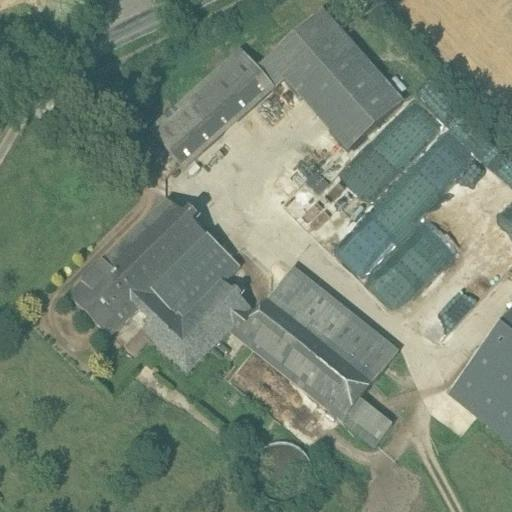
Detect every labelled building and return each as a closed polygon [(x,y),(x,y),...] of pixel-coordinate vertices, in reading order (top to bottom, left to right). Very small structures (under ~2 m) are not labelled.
[(402,105),(322,15),(258,72),(274,91),(284,81),(348,153),(402,105)] [(241,53),(170,116),(203,153),(274,91),(258,72),(241,53)] [(350,221),(430,133),(402,107),(330,185),(318,174),(302,191),(314,202),(306,211),(328,232),(343,215),(350,221)] [(203,153),(170,116),(151,133),(184,170),(203,153)] [(167,203),(103,266),(144,307),(155,297),(210,243),(167,203)] [(210,243),(155,297),(183,323),(222,283),(224,285),(240,269),(210,243)] [(144,307),(103,266),(73,295),(113,337),(142,310),(144,307)] [(372,333),(293,270),(274,296),(351,358),(372,333)] [(183,323),(155,297),(144,307),(142,310),(154,321),(142,333),(187,376),(229,332),(251,311),(224,285),(222,283),(183,323)] [(351,358),(274,296),(257,318),(240,341),(344,423),(361,402),(378,380),(351,358)] [(251,312),(229,332),(240,341),(257,318),(251,312)] [(511,321),(452,396),(511,443),(511,321)] [(398,354),(372,333),(351,358),(378,380),(398,354)] [(392,426),(361,402),(344,423),(375,447),(392,426)]
